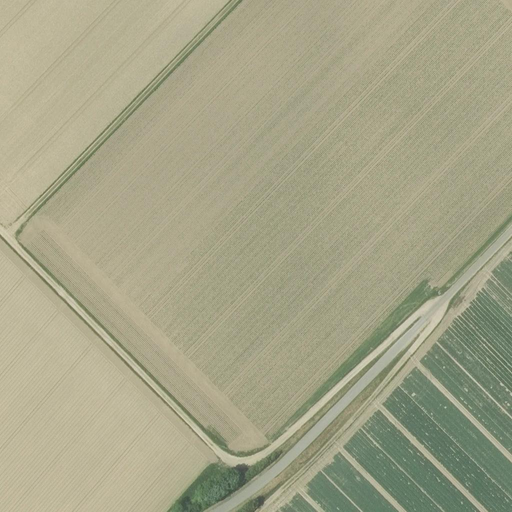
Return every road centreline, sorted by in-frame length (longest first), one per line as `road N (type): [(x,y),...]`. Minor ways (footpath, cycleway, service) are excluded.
road 1 (track): [(438,304),(257,463),(231,466),(5,237)]
road 2 (unclassified): [(511,229),(276,471),(219,511)]
road 3 (track): [(236,0),(5,237)]
